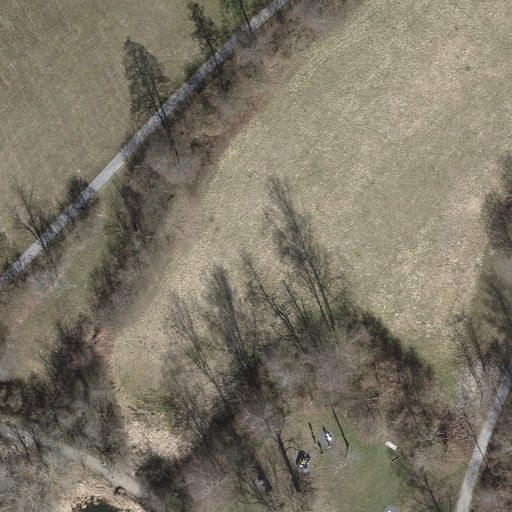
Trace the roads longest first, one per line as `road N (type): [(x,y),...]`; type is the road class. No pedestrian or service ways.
road 1 (track): [(0,285),(287,0)]
road 2 (track): [(463,511),(511,373)]
